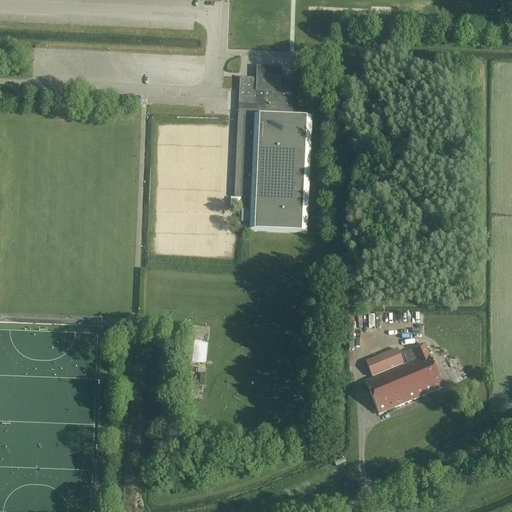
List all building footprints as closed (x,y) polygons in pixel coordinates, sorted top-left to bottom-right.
[(257,67),(256,79),(255,91),(280,92),(281,80),(282,68),(257,67)] [(240,77),(239,101),(238,105),(292,107),(293,80),(293,81),(281,80),(280,92),(255,91),(256,79),(240,78),(240,77)] [(251,199),(249,232),(307,235),(312,120),(306,119),(306,114),(292,113),(292,107),(238,105),(234,199),(251,199)] [(186,363),(198,364),(200,344),(188,343),(186,363)] [(373,379),(365,383),(379,415),(442,389),(424,345),(412,351),(404,354),(408,365),(403,367),(396,350),(366,363),(373,379)]
